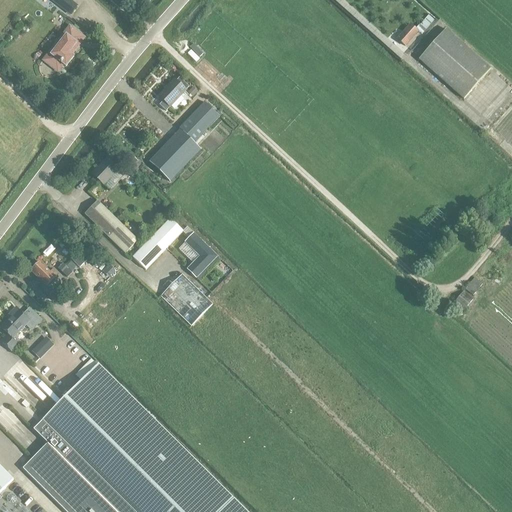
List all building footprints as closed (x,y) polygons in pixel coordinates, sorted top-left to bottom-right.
[(77,6),(69,0),(51,0),(71,15),(77,6)] [(397,38),(406,46),(420,30),(411,22),(397,38)] [(72,29),(51,56),(50,59),(50,61),(51,64),(54,66),(56,66),(59,65),(61,63),(66,67),(74,57),(69,53),(82,36),(72,29)] [(442,30),(416,59),(461,99),(487,69),(442,30)] [(342,59),(359,41),(348,31),(332,49),(342,59)] [(218,42),(212,36),(203,46),(217,59),(222,53),(229,60),(237,50),(223,37),(218,42)] [(175,80),(159,96),(164,101),(159,105),(166,112),(190,88),(179,78),(176,81),(175,80)] [(307,99),(296,90),(277,111),(288,120),(307,99)] [(205,103),(179,130),(179,131),(195,144),(220,118),(205,103)] [(179,131),(149,162),(169,182),(201,150),(195,144),(179,131)] [(105,187),(121,170),(109,159),(93,176),(105,187)] [(126,255),(139,242),(99,203),(86,215),(126,255)] [(146,271),(184,232),(170,219),(133,258),(146,271)] [(196,278),(217,256),(195,234),(186,242),(197,253),(196,254),(199,257),(187,269),(196,278)] [(67,264),(72,271),(83,263),(78,255),(67,264)] [(98,270),(103,264),(98,259),(93,265),(98,270)] [(46,287),(58,275),(53,269),(49,273),(39,263),(31,272),(46,287)] [(68,278),(73,273),(63,263),(58,269),(68,278)] [(473,296),(483,284),(475,278),(465,289),(473,296)] [(463,312),(474,299),(464,291),(453,304),(463,312)] [(1,327),(9,335),(2,342),(11,351),(20,342),(14,337),(26,325),(32,330),(41,321),(29,309),(24,315),(16,308),(9,315),(11,317),(1,327)] [(92,312),(84,319),(90,327),(99,320),(92,312)] [(41,358),(55,344),(46,336),(32,350),(41,358)] [(246,511),(98,365),(34,430),(48,444),(23,469),(66,511),(246,511)] [(0,492),(13,480),(0,466),(0,492)]
